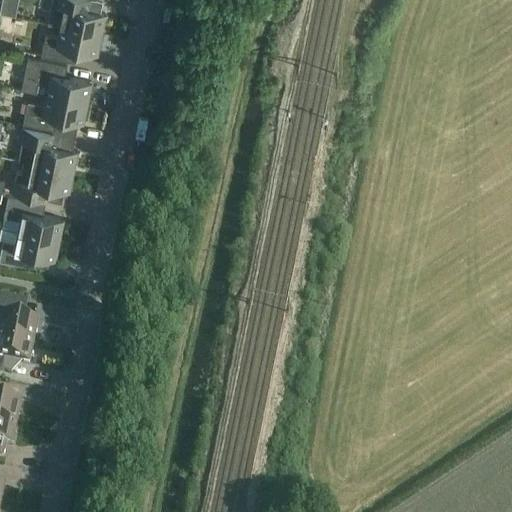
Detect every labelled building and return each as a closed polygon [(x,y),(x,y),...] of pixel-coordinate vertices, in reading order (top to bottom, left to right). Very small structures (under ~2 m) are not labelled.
[(51,0),(49,12),(47,23),(60,26),(101,35),(105,14),(99,13),(88,10),(90,0),(51,0)] [(16,36),(18,22),(3,19),(0,34),(16,36)] [(97,55),(101,35),(60,26),(57,37),(45,35),(40,56),(67,61),(70,50),(97,55)] [(35,81),(33,92),(45,94),(87,103),(91,83),(64,77),(67,65),(40,59),(35,81)] [(27,102),(22,123),(53,130),(56,118),(78,123),(83,124),(87,103),(45,94),(43,106),(27,102)] [(24,161),(24,162),(73,172),(77,151),(50,146),(52,134),(22,128),(19,140),(22,140),(18,160),(24,161)] [(69,192),(73,172),(24,162),(22,173),(17,172),(12,193),(39,198),(42,187),(69,192)] [(17,232),(59,240),(63,220),(36,214),(38,202),(8,196),(3,217),(20,220),(17,232)] [(59,240),(17,232),(1,228),(0,232),(0,239),(3,240),(0,252),(0,261),(25,267),(28,255),(55,261),(59,240)] [(0,335),(33,342),(38,321),(12,315),(16,298),(0,294),(0,335)] [(29,364),(33,342),(0,335),(0,371),(0,372),(3,359),(29,364)] [(0,420),(17,424),(21,402),(0,397),(0,420)] [(17,424),(0,420),(0,457),(2,458),(5,444),(12,445),(17,424)]
